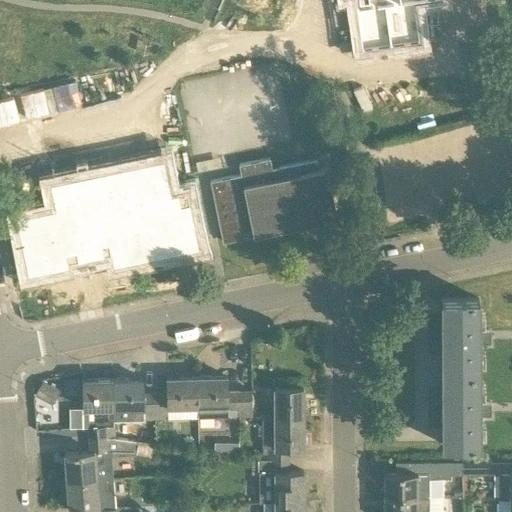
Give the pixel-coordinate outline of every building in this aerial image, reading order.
[(357,0),(359,6),(355,7),(361,49),(421,41),(415,1),(421,0),(357,0)] [(318,170),(318,167),(316,160),(272,168),(269,158),(240,165),(242,174),(210,181),(223,242),(254,236),(337,218),(327,168),(318,170)] [(188,191),(172,195),(164,159),(51,183),(57,209),(17,217),(29,274),(71,265),(70,262),(112,253),(114,265),(200,247),(188,191)] [(441,299),(441,314),(442,372),(479,372),(479,341),(480,341),(480,331),(479,331),(479,299),(441,299)] [(442,372),(442,431),(442,445),(480,445),(480,413),(481,413),(481,404),(480,403),(479,372),(442,372)] [(198,417),(197,377),(166,378),(167,393),(155,394),(155,419),(198,418),(198,417)] [(227,377),(197,377),(198,417),(240,417),(239,391),(227,392),(227,377)] [(81,391),(80,378),(66,378),(66,392),(81,391)] [(112,380),(113,409),(113,420),(155,419),(155,394),(143,394),(143,379),(112,380)] [(82,380),(83,409),(113,409),(112,380),(82,380)] [(58,391),(41,382),(35,393),(52,402),(58,391)] [(275,417),(303,417),(303,387),(275,388),(275,417)] [(252,391),(239,391),(240,417),(252,416),(252,391)] [(262,448),(262,460),(288,460),(288,448),(303,448),(303,417),(275,417),(275,448),(262,448)] [(114,437),(113,425),(88,427),(89,439),(114,437)] [(67,482),(112,479),(112,473),(108,474),(107,455),(134,452),(134,441),(114,437),(89,439),(90,452),(65,454),(65,458),(64,458),(64,459),(65,459),(67,482)] [(226,453),(238,453),(238,443),(226,443),(226,453)] [(275,502),(304,501),(303,472),(288,472),(288,460),(262,460),(263,472),(274,472),(275,502)] [(384,498),(417,498),(429,498),(428,479),(450,479),(450,475),(462,475),(462,462),(438,463),(416,462),(396,462),(396,473),(384,473),(384,498)] [(490,462),(462,462),(462,475),(467,475),(490,474),(490,462)] [(511,472),(509,473),(498,473),(498,498),(510,498),(511,497),(511,472)] [(113,495),(112,479),(67,482),(69,505),(67,505),(67,506),(69,506),(69,510),(97,508),(114,507),(113,495)] [(463,497),(463,488),(453,488),(453,497),(463,497)] [(428,511),(429,498),(417,498),(384,498),(384,511),(428,511)] [(303,511),(304,501),(275,502),(275,511),(303,511)]
